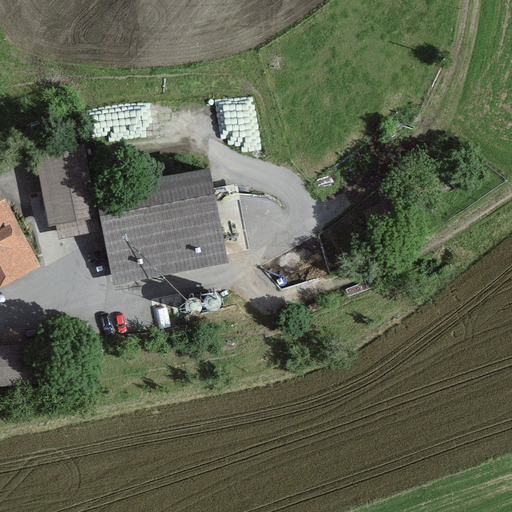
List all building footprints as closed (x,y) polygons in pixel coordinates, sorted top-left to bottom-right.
[(42,150),(56,223),(98,215),(84,142),(42,150)] [(98,191),(113,270),(169,259),(171,270),(227,260),(210,170),(98,191)] [(0,272),(26,259),(0,210),(0,272)] [(153,314),(152,301),(137,302),(138,315),(153,314)] [(0,378),(35,376),(33,345),(0,347),(0,378)]
